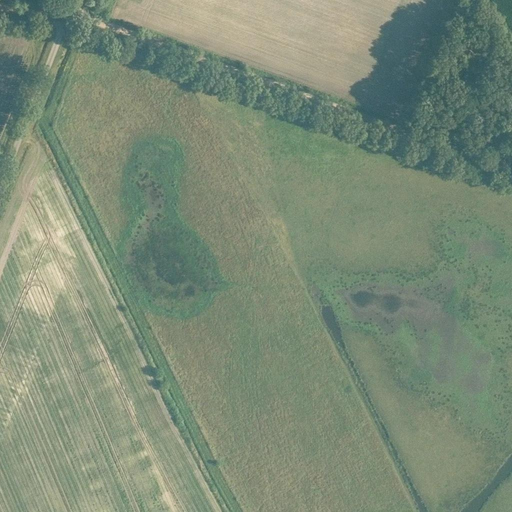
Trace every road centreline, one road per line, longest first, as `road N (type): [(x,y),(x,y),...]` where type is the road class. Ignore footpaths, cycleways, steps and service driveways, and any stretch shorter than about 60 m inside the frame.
road 1 (track): [(0,12),(72,19),(511,169)]
road 2 (unclassified): [(0,196),(79,0)]
